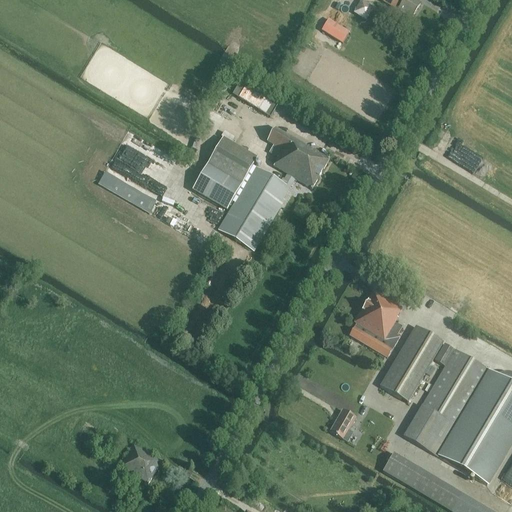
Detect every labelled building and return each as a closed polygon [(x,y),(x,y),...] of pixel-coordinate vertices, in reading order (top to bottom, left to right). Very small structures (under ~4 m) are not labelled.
[(395,10),(397,11),(399,12),(398,15),(404,19),(405,16),(411,20),(421,4),(413,0),(376,0),(394,10),(395,10)] [(346,46),(349,41),(346,39),(350,34),(328,20),(322,31),(343,45),(343,44),(346,46)] [(238,86),(233,96),(270,119),(277,108),(245,89),(244,89),(238,86)] [(286,176),(282,184),(290,189),(294,181),(312,191),(330,161),(275,129),(266,143),(273,147),(269,154),(277,159),(278,159),(273,168),(286,176)] [(257,160),(223,139),(193,190),(228,211),(257,160)] [(290,189),(282,184),(255,168),(218,231),(252,252),(290,189)] [(387,360),(400,339),(397,337),(402,328),(396,324),(398,320),(397,319),(402,311),(373,292),(353,324),(356,326),(349,338),(387,360)] [(407,405),(443,345),(416,328),(380,388),(407,405)] [(438,459),(490,372),(455,351),(444,345),(434,362),(445,368),(421,407),(403,438),(438,459)] [(511,450),(511,385),(490,372),(440,459),(490,488),(511,450)] [(342,411),(329,433),(343,441),(348,444),(353,434),(349,431),(356,419),(342,411)] [(148,486),(162,463),(133,446),(119,469),(148,486)] [(490,511),(394,454),(383,474),(446,511),(490,511)]
